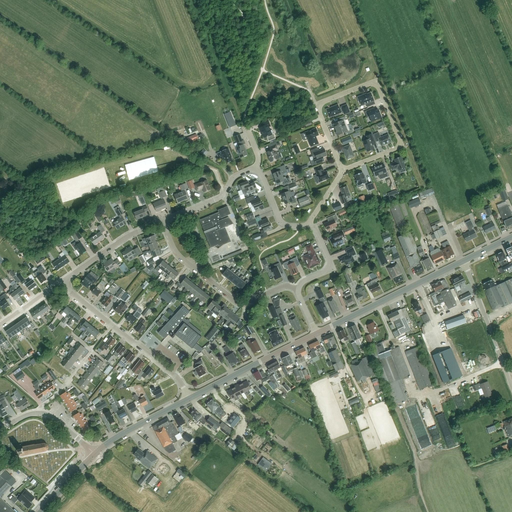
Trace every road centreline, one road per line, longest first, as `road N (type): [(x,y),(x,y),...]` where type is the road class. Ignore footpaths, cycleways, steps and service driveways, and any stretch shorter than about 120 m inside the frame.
road 1 (residential): [(342,170),(397,148),(399,139),(374,83),(321,102),(318,111)]
road 2 (residential): [(298,289),(282,286),(239,303),(182,259),(162,221)]
road 3 (secondary): [(316,333),(463,260)]
road 4 (secondary): [(189,398),(316,333)]
road 5 (unclassified): [(511,386),(463,260)]
